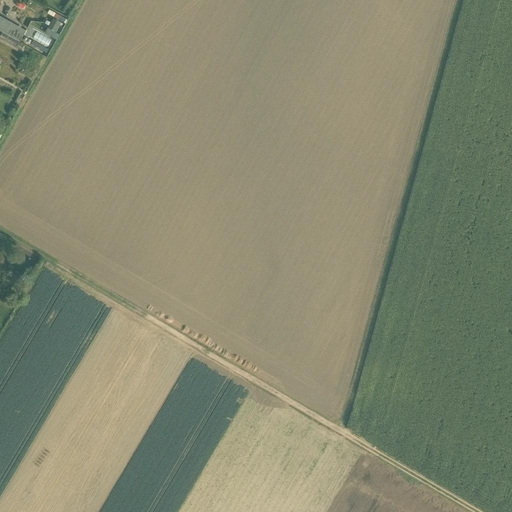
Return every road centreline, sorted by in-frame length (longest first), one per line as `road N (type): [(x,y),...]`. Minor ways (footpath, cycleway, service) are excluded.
road 1 (track): [(474,511),(0,228)]
road 2 (track): [(341,432),(459,0)]
